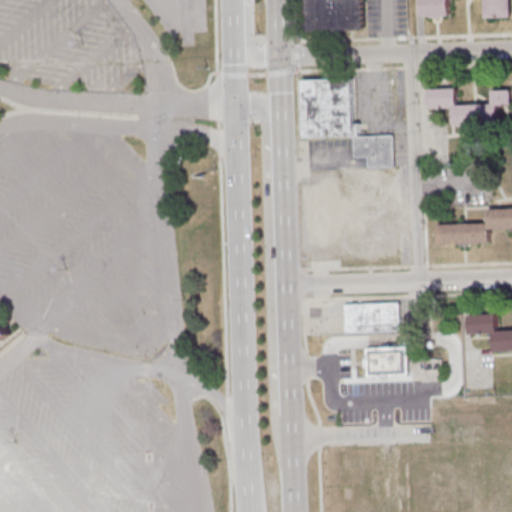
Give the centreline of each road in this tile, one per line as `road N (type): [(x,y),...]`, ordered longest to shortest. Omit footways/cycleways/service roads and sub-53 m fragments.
road 1 (secondary): [(236,0),(251,487)]
road 2 (secondary): [(292,368),(279,0)]
road 3 (secondary): [(295,432),(275,384),(266,119),(255,107),(240,107)]
road 4 (residential): [(511,50),(281,57)]
road 5 (residential): [(511,278),(288,284)]
road 6 (secondary): [(297,511),(292,368)]
